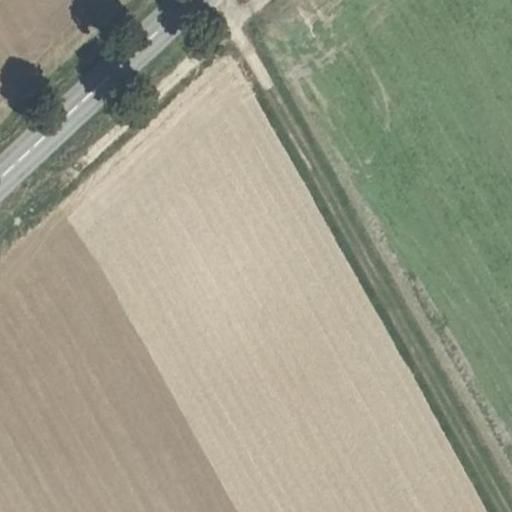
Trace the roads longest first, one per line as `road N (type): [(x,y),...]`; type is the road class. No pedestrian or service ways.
road 1 (track): [(218,0),(511,511)]
road 2 (secondary): [(0,172),(187,0)]
